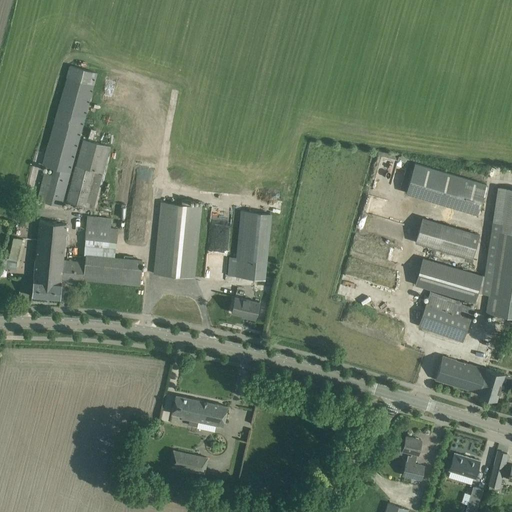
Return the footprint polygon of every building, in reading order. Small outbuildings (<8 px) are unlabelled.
[(70,65),(67,77),(57,110),(42,165),(53,168),(52,174),(44,172),(41,187),(37,200),(61,206),(96,73),(70,65)] [(75,166),(66,201),(94,208),(110,146),(83,139),(76,166),(75,166)] [(486,184),(414,163),(406,193),(477,214),(486,184)] [(511,322),(511,323),(511,188),(498,187),(484,276),(483,276),(422,257),(414,284),(475,302),(478,294),(488,294),(485,313),(511,317),(511,322)] [(201,206),(161,202),(154,273),(194,277),(201,206)] [(234,276),(263,279),(270,213),(241,210),(236,258),(228,257),(226,275),(234,276)] [(82,284),(83,279),(140,285),(142,261),(115,258),(118,228),(111,228),(112,218),(87,216),(84,255),(85,255),(84,262),(63,260),(66,224),(39,221),(34,279),(33,279),(32,296),(60,299),(61,282),(82,284)] [(415,242),(440,249),(471,258),(478,234),(422,218),(415,242)] [(2,257),(1,267),(15,269),(16,265),(17,259),(8,258),(2,257)] [(463,341),(468,328),(474,308),(461,304),(462,302),(430,291),(426,305),(419,326),(463,341)] [(231,312),(242,315),(241,317),(255,320),(259,302),(234,296),(231,312)] [(442,356),(435,379),(478,392),(478,395),(496,400),(504,373),(486,368),(485,369),(442,356)] [(184,418),(198,421),(202,401),(175,395),(171,413),(184,416),(184,418)] [(210,429),(211,423),(223,426),(227,406),(202,401),(198,421),(197,427),(210,429)] [(397,438),(395,447),(412,451),(411,455),(407,455),(403,475),(420,479),(423,466),(415,464),(421,439),(405,435),(404,440),(397,438)] [(187,469),(190,454),(173,450),(170,466),(187,469)] [(498,487),(501,476),(502,474),(509,476),(508,478),(511,478),(511,466),(511,467),(504,466),(507,453),(497,451),(489,485),(498,487)] [(449,470),(474,477),(479,460),(454,453),(449,470)] [(190,454),(187,469),(204,473),(207,457),(190,454)] [(473,486),(464,511),(475,511),(482,489),(473,486)] [(387,503),(384,511),(407,511),(408,509),(387,503)]
